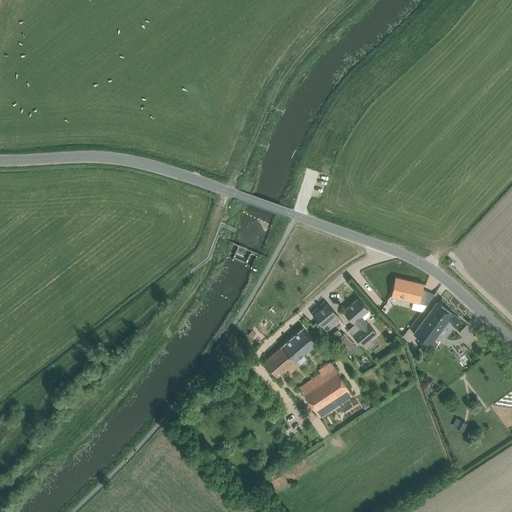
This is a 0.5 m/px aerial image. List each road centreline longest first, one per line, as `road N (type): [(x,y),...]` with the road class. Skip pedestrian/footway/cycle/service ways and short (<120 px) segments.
road 1 (unclassified): [(511,339),(430,267),(366,238),(133,161),(0,159)]
road 2 (track): [(358,0),(258,120),(226,190)]
road 3 (unknown): [(390,249),(338,273),(216,389)]
